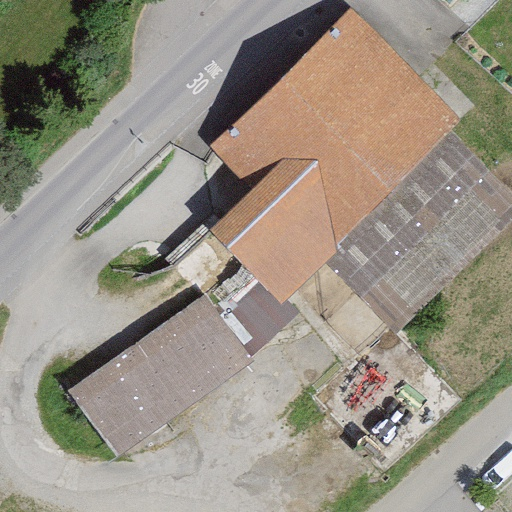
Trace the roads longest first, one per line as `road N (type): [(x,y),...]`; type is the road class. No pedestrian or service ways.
road 1 (tertiary): [(0,256),(178,84)]
road 2 (residential): [(399,511),(511,416)]
road 3 (tertiary): [(178,84),(266,0)]
